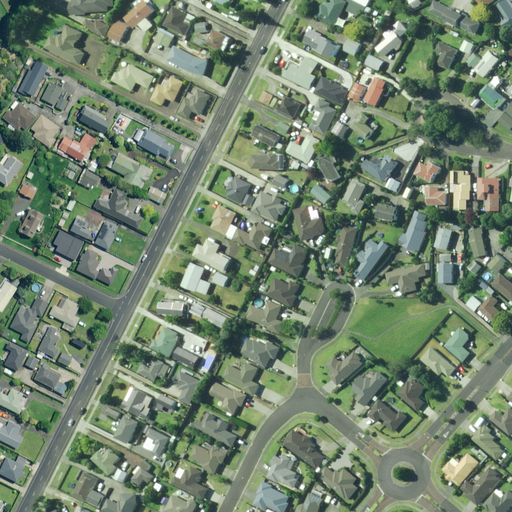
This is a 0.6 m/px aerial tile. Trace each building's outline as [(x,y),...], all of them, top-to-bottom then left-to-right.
[(73,0),(73,2),(70,2),(71,13),(71,15),(86,15),(86,12),(108,11),(107,6),(113,6),(113,0),(73,0)] [(156,11),(147,0),(146,0),(141,4),(139,2),(138,3),(136,1),(132,4),(137,9),(127,18),(132,24),(136,29),(140,24),(147,32),(155,25),(150,20),(148,18),(156,11)] [(195,0),(193,4),(202,8),(206,0),(195,0)] [(368,0),(346,0),(345,0),(331,0),(331,2),(329,6),(322,3),(316,16),(335,25),(336,22),(346,3),(347,4),(344,9),(354,14),(356,15),(359,10),(363,11),(367,13),(368,11),(373,13),(374,10),(365,5),(368,0)] [(455,10),(449,7),(435,0),(434,0),(429,11),(446,19),(453,22),(475,34),(481,22),(474,19),(461,12),(461,11),(456,8),(455,10)] [(476,0),(482,8),(493,0),(476,0)] [(511,2),(510,0),(504,0),(497,5),(502,11),(506,18),(502,21),(507,29),(511,25),(511,2)] [(191,25),(190,25),(185,22),(189,14),(183,10),(174,6),(169,16),(164,25),(185,35),(186,36),(191,25)] [(97,23),(89,19),(86,27),(107,37),(112,26),(99,20),(97,23)] [(122,42),(130,25),(119,20),(111,37),(121,41),(122,42)] [(401,47),(404,41),(400,36),(408,30),(399,20),(396,23),(383,33),(387,38),(384,40),(377,47),(382,53),(384,56),(387,54),(395,47),(397,50),(401,47)] [(200,33),(208,32),(208,30),(206,22),(196,24),(198,33),(200,33)] [(80,39),(81,40),(85,33),(69,25),(64,35),(63,34),(59,36),(58,38),(53,35),(46,48),(48,49),(72,61),(81,65),(82,63),(86,53),(84,52),(83,52),(84,51),(77,48),(78,45),(80,41),(80,39)] [(170,46),(175,36),(161,28),(160,30),(161,31),(156,40),(169,47),(170,46)] [(321,33),(311,28),(310,28),(304,41),(313,46),(313,47),(314,47),(333,57),(339,47),(340,44),(335,41),(322,35),(321,34),(321,33)] [(228,36),(217,30),(214,29),(214,30),(209,40),(207,44),(221,51),(222,50),(224,52),(231,39),(229,38),(227,37),(228,36)] [(356,53),(362,42),(350,36),(349,37),(343,49),(355,55),(356,53)] [(462,49),(470,53),(474,44),(465,39),(461,49),(462,49)] [(459,49),(441,41),(437,49),(443,52),(438,63),(450,69),(459,49)] [(198,57),(177,47),(175,46),(171,55),(168,60),(193,73),(205,77),(206,75),(210,61),(209,61),(198,57)] [(485,76),(500,58),(490,50),(484,57),(485,57),(476,68),(477,69),(485,76)] [(475,67),(482,59),(474,52),(467,60),(473,65),(475,67)] [(384,61),(377,57),(371,54),(366,63),(380,70),(381,67),(384,61)] [(313,71),(315,68),(318,61),(306,55),(305,57),(303,61),(300,68),(293,64),(287,76),(286,77),(310,89),(317,76),(312,73),(313,71)] [(47,66),(36,61),(35,60),(34,61),(32,65),(30,70),(28,69),(27,69),(24,76),(22,80),(17,90),(25,94),(26,93),(32,96),(37,85),(38,86),(39,84),(38,83),(42,77),(43,75),(47,66)] [(140,68),(136,67),(131,64),(129,69),(128,68),(124,69),(121,74),(118,73),(117,72),(113,81),(133,91),(138,82),(139,83),(148,88),(150,88),(155,77),(149,73),(146,72),(140,68)] [(342,74),(336,85),(345,89),(351,78),(342,74)] [(385,88),(388,81),(377,76),(371,90),(366,99),(378,105),(386,89),(385,88)] [(183,86),(185,82),(173,77),(170,82),(167,83),(165,87),(160,84),(152,100),(163,106),(167,98),(175,102),(176,100),(183,86)] [(61,88),(55,85),(48,81),(42,95),(40,98),(53,104),(54,101),(57,102),(55,106),(55,107),(62,110),(66,100),(59,97),(58,99),(57,98),(62,88),(61,88)] [(360,100),(361,98),(367,86),(357,82),(351,95),(360,100)] [(492,86),(489,84),(488,83),(480,93),(481,94),(497,108),(506,98),(503,95),(506,90),(499,84),(498,83),(496,85),(494,87),(492,86)] [(202,115),(210,99),(211,96),(199,90),(197,95),(193,96),(191,100),(186,97),(178,114),(190,119),(194,111),(202,115)] [(274,95),(266,91),(264,91),(260,99),(269,104),(273,97),(274,95)] [(302,103),(288,96),(286,95),(282,103),(280,102),(279,102),(276,108),(294,118),(297,113),(302,103)] [(330,106),(331,103),(332,103),(321,97),(315,108),(322,112),(322,113),(318,120),(315,118),(314,119),(310,127),(326,135),(328,132),(339,110),(336,109),(330,106)] [(28,110),(19,103),(17,102),(10,111),(9,110),(7,109),(1,117),(8,123),(17,130),(20,126),(25,130),(35,117),(36,117),(28,110)] [(98,112),(95,111),(83,104),(79,112),(81,113),(78,119),(103,133),(105,130),(109,122),(103,118),(104,116),(98,112)] [(372,117),(365,112),(364,111),(352,126),(369,140),(376,131),(367,123),(372,117)] [(511,127),(511,117),(505,112),(498,121),(509,130),(511,127)] [(51,137),(54,133),(59,127),(39,113),(37,117),(29,128),(33,130),(33,131),(34,132),(31,135),(34,137),(49,147),(55,139),(51,137)] [(278,128),(287,133),(291,126),(282,121),(279,126),(278,128)] [(349,127),(345,124),(339,121),(333,131),(343,137),(349,127)] [(264,127),(260,125),(259,124),(254,134),(253,135),(276,146),(282,135),(271,130),(270,130),(264,127)] [(173,148),(171,146),(164,142),(165,140),(144,128),(137,141),(135,143),(136,144),(157,155),(157,154),(158,153),(167,158),(169,155),(171,151),(173,148)] [(80,161),(82,159),(88,148),(89,149),(94,139),(84,133),(82,136),(80,139),(78,143),(72,139),(71,140),(64,136),(63,138),(57,147),(74,157),(77,159),(80,161)] [(310,163),(322,140),(311,135),(309,134),(303,146),(293,140),(292,142),(287,151),(310,163)] [(269,169),(282,170),(282,160),(278,160),(279,153),(270,152),(270,155),(255,154),(254,154),(254,155),(253,168),(267,169),(269,169)] [(332,182),(343,176),(336,163),(339,161),(335,153),(320,161),(328,175),(332,182)] [(143,182),(144,181),(145,178),(146,177),(143,176),(146,170),(125,159),(116,154),(112,161),(108,159),(108,160),(105,165),(109,167),(109,168),(114,170),(123,175),(120,180),(136,188),(140,180),(143,182)] [(16,161),(11,157),(8,155),(7,155),(1,165),(0,164),(0,181),(5,185),(12,175),(13,173),(20,163),(16,161)] [(92,157),(87,167),(93,171),(98,161),(92,157)] [(363,166),(385,182),(391,174),(391,175),(395,170),(394,169),(399,163),(392,157),(389,160),(386,158),(383,162),(378,163),(376,162),(374,160),(374,161),(373,162),(368,158),(366,162),(363,166)] [(415,174),(432,182),(436,173),(439,174),(442,167),(431,161),(428,165),(423,163),(421,162),(415,174)] [(94,184),(97,176),(86,170),(79,183),(90,188),(92,184),(93,185),(94,184)] [(456,209),(468,209),(468,199),(471,199),(471,190),(472,190),(471,175),(466,175),(466,171),(462,171),(450,171),(451,183),(457,182),(457,192),(455,192),(455,209),(456,209)] [(277,178),(268,174),(267,175),(266,177),(266,178),(265,178),(275,183),(277,178)] [(290,180),(279,175),(275,184),(285,189),(290,180)] [(250,183),(240,178),(237,176),(236,178),(235,182),(232,180),(230,184),(227,190),(230,191),(228,196),(243,203),(252,185),(259,189),(260,190),(263,191),(261,195),(266,197),(266,198),(270,200),(271,197),(268,195),(272,186),(263,182),(253,177),(250,183)] [(402,182),(401,181),(393,177),(388,187),(398,191),(402,182)] [(488,200),(488,210),(501,210),(501,177),(494,177),(483,177),(481,177),(481,199),(488,199),(488,200)] [(362,199),(369,185),(356,178),(345,200),(351,203),(355,206),(354,208),(353,210),(362,214),(368,201),(362,199)] [(31,199),(36,190),(30,187),(32,184),(27,182),(26,184),(24,184),(23,183),(18,192),(19,192),(31,199)] [(165,193),(150,186),(145,196),(160,204),(165,193)] [(447,204),(446,193),(446,191),(438,191),(438,186),(425,186),(425,194),(427,194),(427,204),(447,204)] [(123,199),(125,194),(126,193),(114,187),(108,199),(100,195),(99,195),(98,198),(96,198),(92,206),(136,228),(142,218),(138,216),(125,209),(122,208),(126,201),(123,199)] [(333,200),(331,197),(325,187),(319,191),(317,192),(316,192),(322,201),(323,200),(326,204),(333,200)] [(388,204),(385,204),(381,203),(378,216),(377,217),(378,217),(396,221),(399,207),(390,205),(388,204)] [(227,235),(238,213),(221,204),(214,218),(216,220),(212,227),(227,235)] [(313,219),(309,206),(309,205),(294,209),(302,241),(315,237),(314,236),(319,234),(324,233),(326,229),(323,216),(313,219)] [(22,221),(17,231),(30,237),(41,215),(28,208),(23,218),(23,220),(22,221)] [(425,231),(427,224),(428,222),(425,220),(427,215),(418,211),(416,217),(413,216),(406,234),(403,233),(399,244),(415,250),(419,252),(420,249),(424,239),(427,232),(425,231)] [(87,223),(76,217),(75,217),(69,230),(86,238),(86,237),(89,231),(97,234),(94,241),(93,243),(107,250),(112,238),(113,237),(111,237),(114,232),(117,226),(104,220),(104,221),(101,219),(100,221),(101,222),(99,226),(88,221),(87,223)] [(359,229),(360,228),(351,225),(353,221),(348,220),(347,224),(345,224),(345,225),(342,237),(341,237),(339,236),(338,241),(340,242),(337,253),(339,253),(340,254),(337,264),(339,265),(348,267),(349,268),(359,229)] [(454,229),(463,229),(463,220),(454,220),(454,229)] [(262,250),(269,237),(272,238),(276,229),(262,222),(257,224),(252,234),(241,228),(236,239),(247,245),(248,244),(262,250)] [(452,236),(454,231),(441,227),(436,246),(449,250),(452,236)] [(487,249),(483,233),(485,233),(483,227),(471,230),(470,230),(472,238),(471,238),(471,242),(473,241),(473,243),(475,251),(476,257),(480,256),(488,254),(487,249)] [(75,242),(76,239),(77,238),(65,233),(61,242),(54,238),(52,242),(59,245),(60,245),(61,246),(58,251),(68,256),(71,251),(75,242)] [(217,242),(211,239),(209,238),(205,246),(203,245),(200,243),(194,255),(226,272),(232,261),(233,259),(221,253),(220,254),(218,252),(222,245),(217,242)] [(380,245),(379,244),(371,239),(366,245),(369,248),(366,252),(364,250),(358,257),(357,259),(363,263),(355,273),(365,281),(367,278),(390,245),(383,240),(380,245)] [(304,263),(307,258),(307,257),(306,256),(309,250),(296,243),(295,245),(290,255),(276,247),(269,262),(300,278),(306,266),(302,264),(303,262),(304,263)] [(93,251),(87,248),(86,248),(84,250),(82,254),(81,253),(78,259),(79,260),(74,269),(94,279),(98,271),(97,271),(94,269),(96,266),(98,261),(94,259),(96,253),(93,251)] [(442,262),(455,262),(455,254),(442,254),(442,262)] [(504,268),(508,262),(499,254),(490,265),(489,265),(491,267),(499,273),(504,268)] [(477,274),(483,267),(475,260),(469,267),(477,274)] [(207,294),(208,293),(211,284),(212,283),(202,279),(206,268),(192,262),(188,271),(182,286),(197,291),(197,290),(207,294)] [(454,263),(452,263),(440,262),(440,282),(454,283),(454,274),(455,274),(455,269),(454,269),(454,266),(454,263)] [(420,277),(428,275),(425,263),(386,273),(389,285),(391,284),(399,282),(402,293),(403,293),(418,289),(416,282),(421,281),(421,280),(420,277)] [(214,281),(225,287),(230,277),(218,271),(213,281),(214,281)] [(511,281),(502,273),(495,282),(494,283),(494,284),(511,299),(511,281)] [(290,284),(285,281),(276,277),(267,294),(293,307),(294,305),(299,296),(296,294),(297,292),(301,285),(293,281),(292,280),(290,284)] [(19,288),(18,287),(8,280),(0,292),(0,309),(4,312),(19,288)] [(497,305),(498,303),(500,300),(493,294),(485,303),(481,308),(480,309),(496,323),(505,314),(496,306),(497,305)] [(483,303),(481,301),(475,296),(468,304),(476,311),(480,307),(483,303)] [(24,315),(18,311),(10,326),(23,333),(20,338),(28,342),(37,325),(32,322),(37,314),(41,316),(48,303),(37,297),(31,308),(28,307),(24,315)] [(75,329),(76,328),(76,327),(77,327),(81,318),(76,316),(82,305),(68,298),(67,299),(67,301),(62,298),(58,306),(55,305),(51,314),(66,322),(64,327),(74,332),(74,330),(75,329)] [(278,319),(283,307),(283,306),(269,300),(269,301),(265,310),(252,305),(247,318),(260,323),(269,327),(268,329),(281,334),(285,322),(278,319)] [(176,303),(170,302),(161,302),(160,314),(175,315),(175,316),(177,316),(177,315),(185,316),(186,307),(186,303),(185,303),(176,302),(176,303)] [(208,308),(204,317),(215,323),(220,314),(208,308)] [(57,334),(59,329),(52,325),(44,342),(42,341),(40,343),(43,345),(40,349),(57,358),(62,349),(57,346),(61,339),(62,337),(62,336),(61,336),(57,334)] [(179,343),(181,339),(180,338),(181,337),(179,336),(180,333),(166,326),(159,341),(156,339),(156,340),(152,347),(172,357),(179,343)] [(468,342),(469,341),(470,339),(470,334),(462,327),(458,331),(455,335),(445,346),(464,362),(465,360),(471,354),(472,353),(464,346),(468,342)] [(207,352),(211,344),(192,334),(187,345),(198,351),(200,348),(207,352)] [(254,339),(253,341),(247,338),(241,352),(240,353),(242,354),(255,360),(254,362),(266,368),(267,367),(272,357),(275,359),(276,357),(281,348),(269,341),(268,341),(266,345),(256,340),(254,339)] [(18,370),(28,350),(9,341),(5,348),(10,350),(4,363),(18,370)] [(457,369),(450,363),(432,347),(421,359),(434,369),(437,373),(440,375),(443,371),(450,377),(457,369)] [(339,386),(349,377),(364,364),(361,360),(363,359),(356,351),(345,361),(340,361),(336,356),(326,364),(333,372),(333,373),(330,376),(332,378),(338,385),(339,386)] [(70,355),(68,354),(64,352),(59,361),(69,366),(70,366),(74,358),(74,357),(70,355)] [(34,369),(38,360),(29,356),(25,365),(34,369)] [(166,363),(165,362),(156,357),(151,365),(145,362),(139,372),(156,381),(159,375),(165,378),(171,367),(165,364),(166,363)] [(255,379),(255,377),(260,368),(247,361),(246,362),(242,370),(241,370),(243,365),(238,362),(236,367),(231,365),(229,364),(223,377),(245,387),(244,390),(256,396),(261,384),(260,384),(254,381),(255,379)] [(54,388),(60,375),(41,366),(35,378),(54,388)] [(185,390),(181,399),(191,404),(203,381),(182,370),(181,372),(175,383),(182,386),(181,388),(185,390)] [(376,395),(389,379),(380,371),(378,373),(372,379),(369,376),(366,379),(362,376),(361,375),(355,382),(357,384),(352,389),(358,394),(360,395),(357,399),(366,407),(376,395)] [(427,388),(420,381),(419,382),(415,379),(412,383),(410,381),(404,389),(399,394),(419,411),(426,403),(420,397),(423,393),(425,392),(424,391),(427,388)] [(67,384),(59,380),(54,390),(63,394),(67,384)] [(235,391),(227,387),(214,380),(208,393),(223,400),(221,401),(221,402),(222,404),(223,404),(225,403),(223,408),(235,414),(240,405),(243,406),(249,395),(237,389),(236,390),(235,391)] [(0,403),(21,414),(25,406),(25,405),(21,403),(25,394),(13,388),(12,389),(9,396),(1,392),(0,391),(0,403)] [(155,397),(139,389),(136,388),(129,400),(127,399),(123,407),(147,420),(153,410),(151,409),(149,408),(151,405),(151,403),(155,397)] [(157,402),(166,407),(170,398),(162,394),(159,399),(157,402)] [(399,414),(382,400),(381,399),(373,408),(374,409),(369,414),(369,415),(378,423),(379,422),(383,418),(386,421),(387,422),(385,423),(396,432),(409,416),(402,411),(399,414)] [(511,408),(510,407),(508,410),(506,412),(503,415),(499,412),(497,410),(490,419),(510,436),(511,433),(511,408)] [(227,429),(230,424),(219,418),(217,421),(214,420),(216,417),(208,413),(203,422),(199,420),(195,428),(233,447),(239,436),(227,430),(227,429)] [(129,444),(135,433),(140,422),(126,415),(116,436),(115,437),(129,444)] [(25,437),(23,436),(19,434),(23,427),(11,421),(7,428),(4,426),(4,424),(0,422),(0,439),(19,449),(25,437)] [(490,433),(493,430),(486,425),(484,427),(483,426),(481,428),(473,438),(472,439),(478,444),(497,460),(502,455),(505,452),(504,451),(500,448),(501,447),(493,440),(496,437),(490,433)] [(151,438),(146,447),(156,452),(155,454),(163,458),(173,437),(154,427),(148,437),(151,438)] [(305,436),(296,430),(295,429),(284,443),(307,461),(317,469),(326,458),(316,451),(316,448),(315,448),(317,445),(312,442),(312,438),(309,435),(305,436)] [(134,450),(144,455),(147,449),(145,448),(147,446),(149,442),(140,438),(139,440),(134,450)] [(211,451),(204,447),(197,444),(190,457),(196,460),(205,464),(204,466),(203,467),(215,474),(221,463),(223,464),(228,455),(227,454),(220,450),(221,448),(214,445),(211,451)] [(121,458),(121,457),(111,448),(108,451),(105,455),(100,451),(92,459),(107,472),(109,474),(110,476),(118,468),(115,464),(121,458)] [(460,486),(481,462),(470,453),(458,467),(452,462),(451,462),(444,470),(450,475),(448,477),(452,481),(453,480),(459,485),(460,486)] [(288,468),(290,462),(292,459),(285,455),(283,459),(276,455),(272,464),(274,466),(273,467),(269,476),(268,477),(279,483),(280,481),(294,488),(295,489),(299,480),(296,478),(298,473),(292,470),(288,468)] [(155,476),(148,471),(152,466),(144,460),(141,464),(135,473),(137,474),(134,479),(137,482),(135,484),(139,487),(141,484),(142,485),(146,479),(150,483),(155,476)] [(201,482),(203,478),(203,477),(201,476),(204,472),(192,466),(190,471),(187,469),(182,478),(176,475),(172,483),(204,499),(210,489),(198,483),(199,481),(201,482)] [(329,467),(321,476),(347,499),(348,498),(351,500),(361,489),(355,484),(359,479),(347,469),(343,473),(339,470),(336,474),(329,467)] [(500,474),(492,467),(491,468),(475,486),(471,482),(469,480),(462,488),(468,494),(467,495),(471,499),(478,505),(480,506),(489,496),(488,495),(502,480),(498,476),(500,474)] [(124,483),(129,474),(120,469),(115,478),(124,483)] [(87,502),(91,495),(100,478),(86,471),(73,495),(87,502)] [(104,487),(110,490),(112,491),(117,482),(108,478),(104,487)] [(273,486),(266,482),(263,481),(259,489),(257,494),(259,495),(255,503),(254,505),(266,511),(268,507),(278,511),(285,511),(290,504),(287,503),(290,497),(279,491),(272,488),(273,486)] [(94,490),(88,502),(100,508),(106,495),(94,490)] [(507,511),(511,508),(511,490),(506,495),(501,490),(498,493),(497,492),(493,496),(485,506),(490,510),(491,511),(491,510),(493,511),(492,511),(507,511)] [(319,511),(320,510),(325,500),(311,493),(306,503),(299,505),(296,511),(319,511)] [(133,511),(139,501),(137,494),(123,494),(123,499),(121,504),(110,499),(105,511),(107,511),(133,511)] [(143,494),(139,501),(143,503),(147,496),(143,494)] [(189,502),(178,496),(174,494),(166,509),(165,511),(194,511),(195,511),(198,505),(197,501),(193,499),(189,500),(189,502)]
